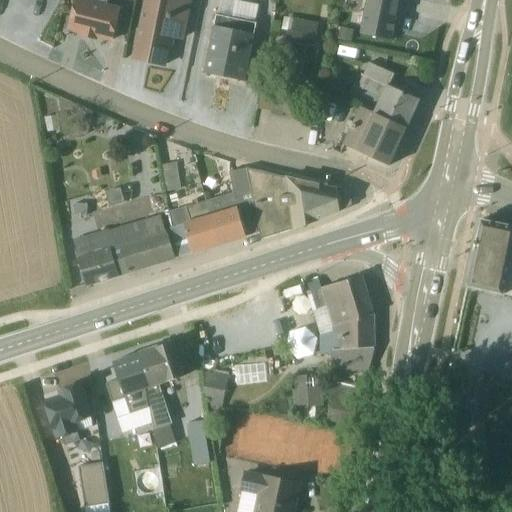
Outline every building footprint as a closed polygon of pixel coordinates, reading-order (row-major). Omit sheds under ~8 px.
[(75,0),(68,31),(80,34),(80,36),(95,40),(96,38),(110,42),(119,9),(106,5),(107,0),(75,0)] [(184,0),(145,0),(133,60),(163,66),(167,51),(172,52),(173,41),(183,42),(191,1),(184,0)] [(398,0),(365,0),(358,35),(391,41),(398,0)] [(256,24),(215,16),(203,75),(243,83),(256,24)] [(278,22),(272,21),(270,32),(276,33),(275,38),(286,40),(285,42),(312,48),(316,25),(279,18),(278,22)] [(353,32),(340,29),(337,40),(350,44),(353,32)] [(393,75),(368,64),(357,88),(379,99),(372,113),(405,130),(417,102),(386,88),(393,75)] [(261,96),(260,108),(282,110),(283,99),(261,96)] [(359,108),(351,124),(352,125),(342,146),(388,167),(405,130),(372,113),(359,108)] [(161,166),(165,192),(180,189),(175,163),(161,166)] [(248,205),(253,204),(246,170),(228,173),(232,194),(205,202),(218,246),(257,234),(248,205)] [(347,192),(284,178),(246,170),(253,204),(260,241),(292,231),(338,214),(349,204),(347,192)] [(192,206),(169,213),(173,228),(170,229),(179,257),(218,246),(205,202),(197,205),(196,201),(191,202),(192,206)] [(73,242),(86,286),(173,259),(160,217),(73,242)] [(501,296),(502,296),(511,252),(511,229),(479,222),(465,288),(501,296)] [(373,315),(361,277),(319,290),(317,280),(306,284),(309,293),(304,294),(310,313),(311,312),(319,337),(319,356),(329,356),(330,371),(368,369),(373,349),(373,315)] [(183,379),(171,344),(139,355),(151,390),(146,392),(155,450),(174,444),(168,426),(171,425),(162,397),(179,392),(176,381),(183,379)] [(139,355),(113,363),(118,381),(105,385),(111,402),(116,419),(130,414),(148,408),(146,392),(151,390),(139,355)] [(225,386),(227,373),(204,369),(202,382),(206,407),(221,411),(226,387),(225,386)] [(292,378),(293,411),(299,411),(298,424),(311,425),(313,407),(326,406),(327,402),(330,402),(326,421),(338,424),(336,432),(351,435),(360,390),(357,389),(356,394),(316,386),(316,389),(306,390),(306,377),(292,378)] [(80,385),(59,391),(60,397),(44,402),(46,408),(44,409),(55,441),(62,439),(66,447),(79,442),(76,433),(92,428),(90,418),(80,385)] [(187,422),(194,463),(211,461),(204,419),(187,422)] [(107,502),(101,464),(79,468),(86,506),(107,502)] [(292,511),(298,486),(243,474),(239,492),(241,493),(236,511),(292,511)]
